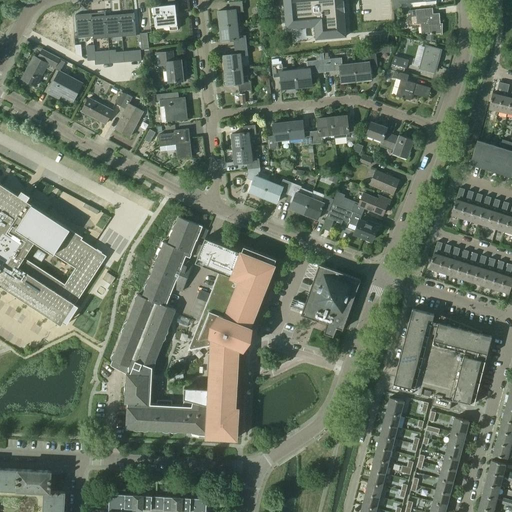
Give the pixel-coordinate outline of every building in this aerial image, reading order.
[(343,1),(342,0),(283,0),(286,28),(315,26),(316,39),(346,36),(344,12),(345,12),(344,0),(343,1)] [(436,0),(393,0),(394,9),(402,9),(402,3),(437,0),(436,0)] [(218,12),(220,26),(237,24),(236,13),(244,12),(242,1),(230,3),(230,8),(226,8),(225,10),(225,11),(218,12)] [(153,7),(156,27),(170,25),(170,30),(178,29),(175,5),(153,7)] [(422,23),(428,23),(428,27),(426,27),(426,33),(432,33),(432,34),(434,34),(443,34),(443,24),(441,24),(440,13),(433,14),(433,9),(417,10),(415,10),(415,16),(413,16),(413,23),(422,22),(422,23)] [(82,19),(82,15),(76,16),(77,31),(92,29),(93,39),(111,38),(111,35),(122,34),(122,37),(136,35),(134,14),(91,17),(91,14),(85,15),(86,18),(82,19)] [(239,37),(237,24),(220,26),(222,41),(233,40),(234,47),(247,46),(246,36),(239,37)] [(147,33),(139,34),(141,50),(149,49),(147,33)] [(248,56),(247,46),(234,47),(235,54),(223,56),(225,70),(242,69),(241,57),(248,56)] [(435,72),(439,55),(434,53),(435,49),(436,49),(426,46),(420,68),(435,72)] [(60,58),(49,52),(49,53),(42,49),(37,57),(34,56),(22,79),(36,86),(48,63),(55,67),(59,60),(60,58)] [(167,70),(168,70),(169,82),(183,80),(181,60),(174,61),(173,51),(156,53),(158,65),(163,65),(163,66),(167,70)] [(325,72),(324,59),(323,53),(316,54),(316,60),(306,62),(307,69),(295,70),(297,87),(312,86),(311,74),(325,72)] [(367,62),(354,64),(356,81),(372,79),(371,67),(377,66),(376,54),(366,55),(367,62)] [(409,60),(395,56),(392,64),(407,68),(409,60)] [(356,81),(354,64),(342,65),(342,57),(324,59),(325,72),(340,70),(342,82),(356,81)] [(65,62),(59,60),(55,67),(56,68),(55,69),(59,71),(50,89),(51,90),(49,94),(59,99),(62,95),(73,101),(82,83),(60,72),(65,62)] [(297,87),(295,70),(283,72),(282,64),(272,66),(273,78),(281,77),(282,89),(297,87)] [(244,81),(242,69),(225,70),(226,86),(238,84),(239,92),(252,90),(251,80),(244,81)] [(428,98),(431,88),(415,83),(407,80),(409,75),(395,71),(393,77),(401,79),(396,96),(410,99),(412,93),(428,98)] [(498,111),(504,83),(499,82),(497,91),(493,90),(489,109),(498,111)] [(507,113),(511,94),(507,93),(509,84),(504,83),(498,111),(507,113)] [(121,107),(127,95),(122,92),(115,104),(121,107)] [(188,119),(185,97),(175,98),(174,93),(157,95),(157,101),(160,100),(160,107),(165,106),(166,122),(188,119)] [(132,97),(127,95),(121,107),(125,109),(115,129),(129,137),(143,111),(129,104),(132,97)] [(112,111),(89,99),(82,111),(106,124),(112,111)] [(347,116),(332,117),(334,135),(346,133),(347,141),(357,140),(356,127),(348,127),(347,116)] [(334,135),(332,117),(317,119),(319,131),(311,132),(313,144),(323,143),(322,136),(334,135)] [(303,120),(288,122),(290,139),(302,138),(303,145),(313,144),(311,132),(304,132),(303,120)] [(290,139),(288,122),(274,123),(275,136),(267,137),(269,149),(279,148),(278,141),(290,139)] [(387,148),(392,135),(385,132),(387,128),(371,122),(367,135),(382,141),(380,145),(387,148)] [(232,134),(234,149),(251,147),(250,135),(257,134),(256,125),(243,126),(244,133),(232,134)] [(189,128),(174,130),(175,133),(159,135),(160,146),(176,144),(178,158),(192,157),(189,128)] [(155,129),(147,130),(148,137),(156,136),(155,129)] [(407,157),(413,140),(400,135),(399,137),(392,135),(387,148),(394,150),(393,152),(407,157)] [(511,142),(502,139),(500,147),(478,140),(470,164),(471,164),(511,177),(511,176),(511,142)] [(252,159),(251,147),(234,149),(235,164),(247,162),(248,170),(261,168),(260,159),(252,159)] [(371,161),(362,157),(359,164),(369,168),(371,161)] [(261,169),(261,168),(248,170),(248,174),(247,178),(253,181),(249,192),(263,197),(269,181),(258,177),(261,169)] [(393,194),(399,180),(376,170),(370,184),(393,194)] [(288,195),(292,183),(283,179),(280,186),(269,181),(263,197),(277,203),(281,192),(288,195)] [(304,214),(310,198),(312,193),(300,188),(301,186),(292,183),(288,195),(293,197),(291,202),(292,203),(290,208),(304,214)] [(34,206),(35,206),(31,204),(28,203),(29,202),(27,201),(28,200),(26,199),(20,195),(19,195),(17,194),(16,195),(14,193),(12,191),(11,192),(9,190),(9,189),(8,189),(5,187),(6,187),(4,186),(4,187),(1,185),(2,185),(0,184),(0,286),(3,288),(3,287),(6,289),(5,289),(6,290),(7,289),(8,290),(8,291),(9,292),(9,291),(12,293),(11,293),(13,294),(13,293),(15,295),(16,296),(19,297),(18,298),(20,298),(21,299),(24,301),(27,302),(27,303),(28,304),(28,303),(30,305),(31,306),(31,305),(34,307),(35,308),(38,309),(37,310),(38,311),(39,310),(41,312),(42,313),(42,312),(45,314),(44,314),(45,315),(46,315),(47,315),(47,316),(48,317),(48,316),(50,317),(49,318),(50,318),(51,318),(53,319),(53,320),(54,321),(54,320),(57,322),(56,322),(57,323),(58,322),(60,324),(61,326),(64,322),(65,320),(70,313),(72,314),(73,315),(75,312),(72,309),(75,304),(76,304),(75,303),(76,302),(77,301),(76,301),(78,298),(79,299),(79,298),(80,295),(81,295),(83,292),(82,292),(84,289),(85,290),(90,282),(89,282),(91,279),(91,280),(100,266),(101,265),(101,264),(102,261),(103,262),(104,261),(103,260),(105,258),(107,256),(106,255),(105,255),(103,254),(103,253),(102,252),(101,251),(101,252),(98,250),(98,249),(97,248),(97,249),(95,248),(94,249),(93,248),(94,247),(93,247),(92,246),(92,247),(89,245),(89,244),(88,244),(85,243),(86,242),(85,241),(84,242),(82,240),(82,239),(83,237),(80,235),(79,236),(78,235),(78,234),(76,233),(75,233),(73,232),(73,231),(72,230),(71,231),(69,229),(68,228),(65,227),(66,226),(62,224),(62,225),(60,223),(60,222),(59,222),(58,222),(56,221),(56,220),(55,219),(55,220),(52,218),(53,218),(50,216),(50,217),(49,216),(49,215),(45,212),(44,213),(42,211),(41,210),(41,211),(38,209),(39,208),(36,207),(34,206)] [(460,218),(466,199),(462,198),(465,189),(460,188),(451,215),(460,218)] [(469,220),(475,202),(471,201),(474,192),(469,190),(466,199),(460,218),(469,220)] [(352,211),(355,203),(382,214),(386,206),(388,207),(391,200),(380,196),(379,199),(364,193),(360,204),(344,197),(345,195),(337,192),(334,199),(333,203),(352,211)] [(478,223),(484,205),(480,203),(482,195),(478,193),(475,202),(469,220),(478,223)] [(327,217),(333,203),(334,199),(324,195),(321,202),(310,198),(304,214),(318,219),(322,208),(329,211),(326,217),(327,217)] [(487,226),(492,207),(489,206),(491,197),(486,196),(484,205),(478,223),(487,226)] [(496,229),(501,210),(497,209),(500,200),(495,199),(492,207),(487,226),(496,229)] [(504,231),(510,213),(506,212),(509,203),(504,201),(501,210),(496,229),(504,231)] [(86,203),(84,207),(98,214),(100,211),(86,203)] [(361,215),(352,211),(333,203),(327,217),(342,223),(344,216),(351,219),(350,223),(357,226),(354,233),(372,240),(377,227),(360,220),(361,215)] [(204,239),(203,238),(206,229),(208,230),(202,227),(203,226),(179,216),(168,244),(164,242),(142,296),(138,295),(112,360),(110,365),(127,372),(125,403),(127,403),(126,428),(192,431),(192,434),(200,436),(207,436),(208,407),(184,399),(183,405),(172,405),(172,401),(157,400),(157,404),(151,403),(153,367),(155,365),(155,362),(163,340),(164,341),(166,338),(166,335),(165,335),(166,335),(168,333),(168,330),(168,329),(176,309),(166,306),(173,288),(174,288),(182,291),(193,263),(184,260),(186,256),(190,257),(192,254),(197,256),(202,245),(195,243),(197,240),(198,237),(204,239)] [(237,237),(241,227),(236,225),(230,241),(234,242),(233,242),(236,236),(237,237)] [(219,243),(213,241),(205,238),(197,257),(205,260),(203,265),(210,268),(219,271),(202,315),(202,316),(190,346),(193,348),(212,345),(210,389),(184,387),(184,399),(208,407),(207,436),(207,437),(237,438),(238,408),(235,408),(238,347),(243,349),(249,335),(252,328),(250,327),(277,259),(244,246),(241,252),(219,243)] [(438,271),(444,253),(440,252),(443,243),(437,241),(429,269),(438,271)] [(447,274),(453,256),(449,254),(451,246),(446,244),(444,253),(438,271),(447,274)] [(456,277),(461,258),(457,257),(460,248),(455,247),(453,256),(447,274),(456,277)] [(464,280),(470,261),(466,260),(469,251),(464,250),(461,258),(456,277),(464,280)] [(473,282),(479,264),(475,263),(478,254),(473,252),(470,261),(464,280),(473,282)] [(482,285),(488,266),(484,265),(487,257),(482,255),(479,264),(473,282),(482,285)] [(491,288),(497,269),(493,268),(495,259),(490,258),(488,266),(482,285),(491,288)] [(500,290),(505,272),(501,271),(504,262),(499,261),(497,269),(491,288),(500,290)] [(509,293),(511,284),(511,274),(510,273),(511,268),(511,264),(508,263),(505,272),(500,290),(509,293)] [(361,279),(343,273),(319,265),(302,314),(327,324),(325,334),(334,337),(338,327),(343,329),(361,279)] [(115,278),(107,272),(102,279),(111,284),(115,278)] [(431,327),(432,321),(434,314),(412,309),(409,321),(431,327)] [(482,331),(440,315),(438,323),(436,331),(447,334),(458,337),(469,339),(479,342),(489,345),(492,336),(482,333),(482,332),(482,331)] [(428,339),(431,327),(409,321),(406,333),(428,339)] [(462,360),(484,366),(486,359),(475,357),(465,354),(454,351),(443,348),(432,346),(436,331),(438,323),(432,321),(431,327),(428,339),(425,351),(422,361),(419,372),(416,383),(413,394),(421,396),(423,387),(436,390),(432,405),(450,410),(451,403),(453,398),(455,389),(457,380),(460,370),(462,360)] [(443,348),(447,334),(436,331),(432,346),(443,348)] [(425,351),(428,339),(406,333),(403,345),(425,351)] [(454,351),(458,337),(447,334),(443,348),(454,351)] [(465,354),(469,339),(458,337),(454,351),(465,354)] [(475,357),(479,342),(469,339),(465,354),(475,357)] [(486,359),(489,345),(479,342),(475,357),(486,359)] [(422,361),(425,351),(403,345),(400,356),(422,361)] [(419,372),(422,361),(400,356),(397,367),(419,372)] [(481,376),(484,366),(462,360),(460,370),(481,376)] [(416,383),(419,372),(397,367),(394,378),(416,383)] [(479,385),(481,376),(460,370),(457,380),(479,385)] [(413,394),(416,383),(394,378),(392,389),(413,394)] [(477,395),(479,385),(457,380),(455,389),(477,395)] [(477,395),(455,389),(453,398),(474,404),(477,395)] [(404,401),(390,397),(387,409),(400,412),(401,409),(402,409),(404,401)] [(511,409),(505,408),(502,419),(511,421),(511,409)] [(399,416),(400,412),(387,409),(383,424),(396,428),(398,421),(399,421),(400,416),(399,416)] [(467,431),(469,421),(455,417),(453,424),(454,425),(453,428),(467,431)] [(511,421),(502,419),(499,431),(511,434),(511,421)] [(394,434),(396,428),(383,424),(380,435),(394,439),(395,434),(394,434)] [(438,434),(439,429),(428,426),(427,430),(433,432),(432,433),(438,434)] [(462,447),(467,431),(453,428),(452,431),(451,431),(450,437),(451,437),(449,444),(462,447)] [(511,439),(511,436),(511,434),(499,431),(496,443),(508,446),(510,439),(511,439)] [(393,444),(394,439),(380,435),(377,447),(390,450),(392,443),(393,444)] [(507,453),(508,446),(496,443),(493,454),(506,458),(508,453),(507,453)] [(459,459),(462,447),(449,444),(447,450),(446,450),(445,455),(459,459)] [(388,457),(390,450),(377,447),(374,458),(388,462),(389,457),(388,457)] [(456,470),(459,459),(445,455),(444,460),(445,460),(443,466),(456,470)] [(387,467),(388,462),(374,458),(371,470),(384,473),(386,467),(387,467)] [(502,471),(504,464),(491,461),(488,472),(502,476),(503,471),(502,471)] [(453,481),(456,470),(443,466),(441,472),(440,472),(439,477),(453,481)] [(18,490),(19,469),(3,469),(2,489),(18,490)] [(35,491),(36,470),(19,469),(18,490),(35,491)] [(52,471),(38,470),(36,470),(35,491),(45,491),(51,491),(52,471)] [(382,480),(384,473),(371,470),(368,482),(382,485),(383,480),(382,480)] [(500,481),(502,476),(488,472),(485,484),(497,487),(499,480),(500,481)] [(450,493),(453,481),(439,477),(437,482),(439,483),(437,489),(450,493)] [(368,482),(365,493),(378,497),(380,490),(381,490),(382,485),(368,482)] [(496,493),(497,487),(485,484),(482,495),(495,499),(497,493),(496,493)] [(447,504),(450,493),(437,489),(435,496),(434,496),(433,501),(447,504)] [(65,492),(51,491),(45,491),(44,507),(65,508),(65,492)] [(376,503),(378,497),(365,493),(362,505),(376,508),(377,504),(376,503)] [(122,508),(123,494),(109,494),(108,507),(122,508)] [(136,509),(137,495),(123,494),(122,508),(125,508),(136,509)] [(151,510),(151,496),(137,495),(136,509),(151,510)] [(494,504),(495,499),(482,495),(479,507),(491,510),(493,504),(494,504)] [(163,507),(164,496),(151,496),(151,510),(151,506),(163,507)] [(176,511),(177,497),(164,496),(163,507),(164,507),(164,510),(176,511)] [(190,511),(190,498),(177,497),(176,511),(190,511)] [(207,498),(194,498),(190,498),(190,511),(193,511),(192,511),(206,511),(207,510),(207,498)] [(445,511),(447,504),(433,501),(432,506),(433,506),(431,511),(445,511)]
